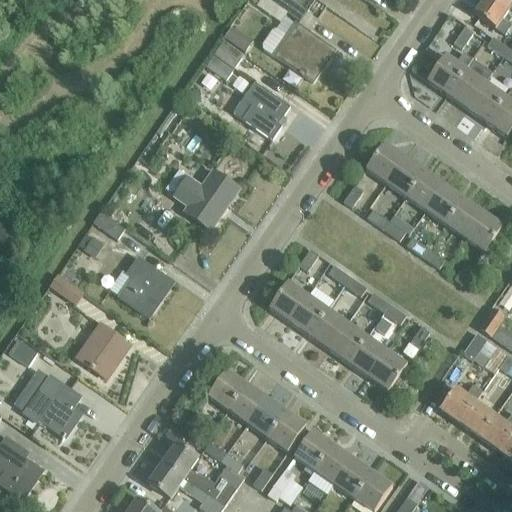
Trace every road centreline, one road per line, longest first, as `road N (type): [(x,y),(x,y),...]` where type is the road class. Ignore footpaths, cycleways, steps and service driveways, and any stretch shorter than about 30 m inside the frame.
road 1 (residential): [(217,322),(372,94)]
road 2 (residential): [(84,511),(217,322)]
road 3 (residential): [(402,452),(217,322)]
road 4 (residential): [(511,190),(372,94)]
road 5 (residential): [(402,452),(428,431),(511,488)]
